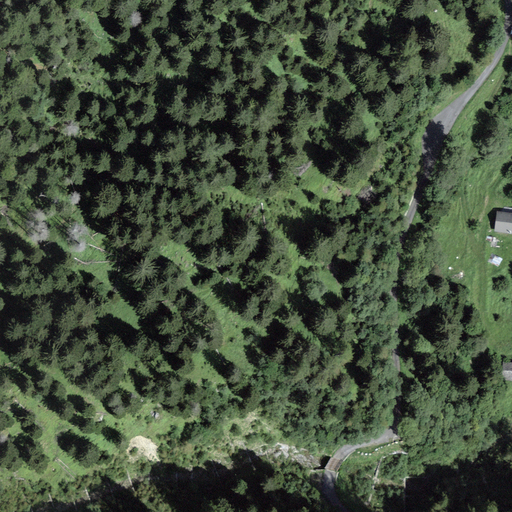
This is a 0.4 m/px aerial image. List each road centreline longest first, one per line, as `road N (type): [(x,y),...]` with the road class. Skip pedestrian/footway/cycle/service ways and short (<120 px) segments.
road 1 (unclassified): [(345,511),(331,494),(337,457),(388,438),(401,407),(397,260),(411,210),(438,134),(498,54),(511,0)]
road 2 (track): [(511,56),(462,176),(466,224),(479,251),(479,322),(493,345),(511,345)]
